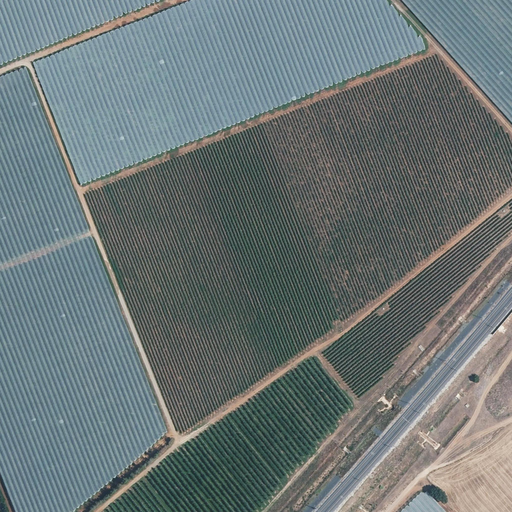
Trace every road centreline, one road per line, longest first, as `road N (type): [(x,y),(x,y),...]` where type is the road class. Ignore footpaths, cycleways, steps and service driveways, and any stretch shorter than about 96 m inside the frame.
road 1 (track): [(511,195),(354,324),(224,407),(94,511)]
road 2 (track): [(386,511),(459,438),(511,352)]
